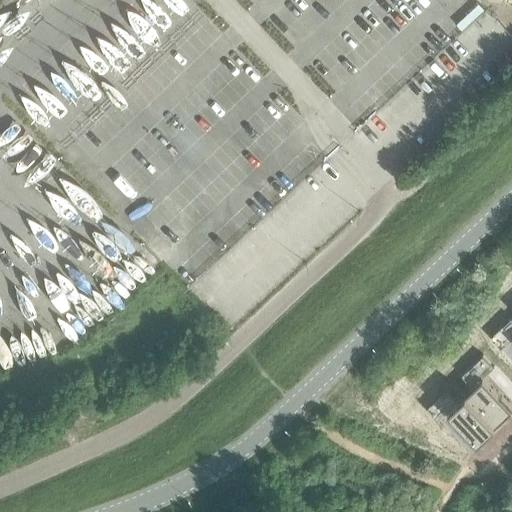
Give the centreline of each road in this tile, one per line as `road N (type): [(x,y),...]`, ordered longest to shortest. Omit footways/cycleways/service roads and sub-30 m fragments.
road 1 (residential): [(0,478),(138,432),(511,92)]
road 2 (tertiary): [(319,378),(511,199)]
road 3 (tertiary): [(121,511),(222,463),(319,378)]
road 4 (residential): [(511,431),(475,466),(354,409),(319,378)]
